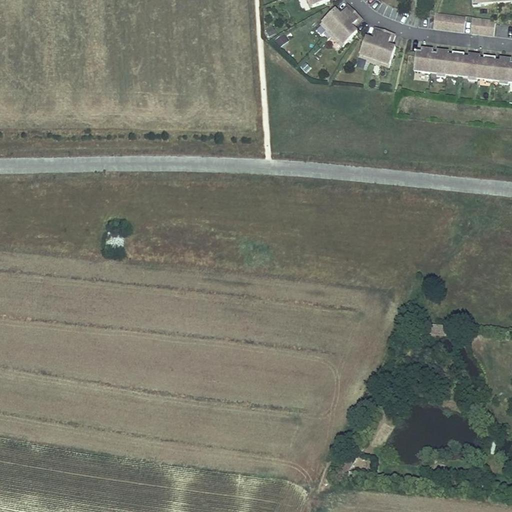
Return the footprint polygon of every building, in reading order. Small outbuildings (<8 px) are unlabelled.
[(354,5),(352,3),(343,12),(345,14),(354,5)] [(340,9),(325,23),(331,29),(333,28),(344,38),(342,40),(348,46),(362,31),(359,28),(357,25),(365,16),(354,5),(345,14),(343,12),(340,9)] [(468,29),(470,15),(440,12),(438,26),(468,29)] [(368,19),(365,16),(357,25),(359,28),(368,19)] [(498,32),(500,18),(477,16),(476,30),(498,32)] [(371,36),(364,56),(372,58),(373,56),(387,61),(386,63),(394,66),(401,46),(396,45),(393,44),(397,32),(382,27),(378,39),(375,38),(371,36)] [(344,38),(333,28),(331,29),(330,30),(341,41),(342,40),(344,38)] [(281,49),(290,43),(285,35),(275,42),(281,49)] [(422,50),(420,65),(427,66),(427,70),(443,72),(452,73),(474,75),(483,76),(505,78),(511,79),(511,56),(505,56),(505,59),(501,59),(501,55),(489,54),(489,58),(485,57),(485,54),(474,52),(473,56),(469,55),(470,52),(458,51),(458,54),(454,54),(454,50),(443,49),(442,52),(438,52),(438,49),(427,47),(426,51),(422,50)] [(387,61),(373,56),(372,58),(372,59),(386,64),(386,63),(387,61)] [(122,253),(123,238),(106,236),(105,250),(122,253)]
